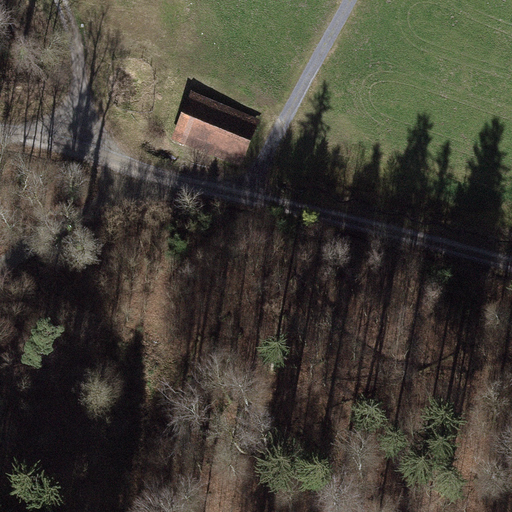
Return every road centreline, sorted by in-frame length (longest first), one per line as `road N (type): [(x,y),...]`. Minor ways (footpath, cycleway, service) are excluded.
road 1 (track): [(0,126),(77,140),(163,177),(511,269)]
road 2 (track): [(247,195),(351,0)]
road 3 (track): [(163,177),(30,243),(0,270)]
road 4 (track): [(60,0),(77,56),(77,140)]
